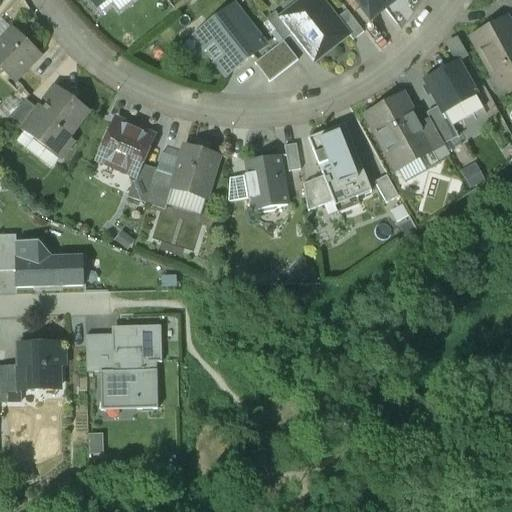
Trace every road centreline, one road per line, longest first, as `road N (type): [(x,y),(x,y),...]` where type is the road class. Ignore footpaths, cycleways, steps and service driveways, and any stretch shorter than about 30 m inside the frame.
road 1 (residential): [(41,0),(77,42),(125,78),(179,99),(266,109),(337,100),(389,68),(454,0)]
road 2 (track): [(74,308),(81,475),(32,511)]
